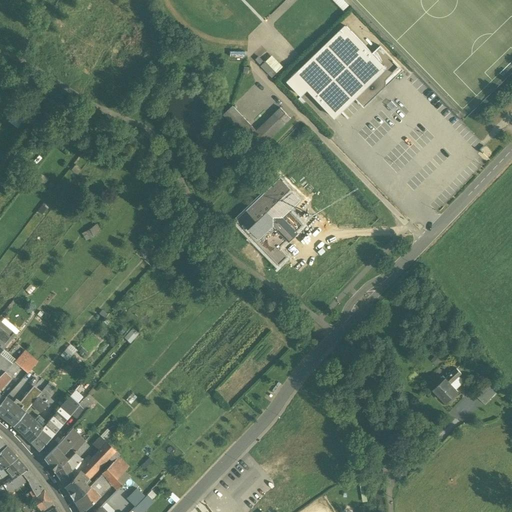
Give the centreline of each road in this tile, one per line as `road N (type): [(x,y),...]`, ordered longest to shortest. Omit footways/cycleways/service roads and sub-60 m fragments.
road 1 (track): [(0,56),(155,135),(218,247),(331,336),(366,402),(396,511)]
road 2 (unclassified): [(180,511),(362,301),(511,149)]
